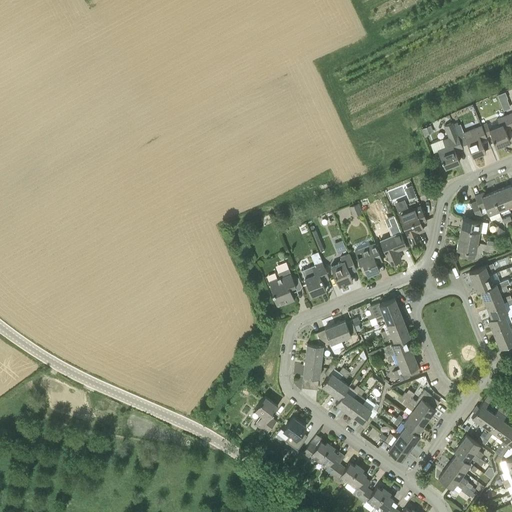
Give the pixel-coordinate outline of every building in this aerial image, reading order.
[(506,98),(504,92),(497,94),(500,101),(506,98)] [(486,137),(491,135),(496,147),(510,141),(505,130),(511,127),(506,115),(497,119),(487,123),(486,122),(481,124),(486,137)] [(437,149),(445,167),(459,161),(455,150),(462,147),(459,140),(454,126),(452,122),(444,125),(448,138),(443,140),(442,139),(430,143),(433,151),(437,149)] [(472,156),(485,151),(481,139),(486,137),(481,124),(481,125),(469,130),(471,135),(465,138),(472,156)] [(430,125),(421,128),(425,137),(427,136),(427,135),(433,132),(430,125)] [(508,206),(511,204),(511,187),(511,184),(501,188),(508,206)] [(499,210),(508,206),(501,188),(491,192),(499,210)] [(416,196),(414,191),(407,193),(409,199),(416,196)] [(499,210),(491,192),(485,195),(484,192),(474,196),(476,201),(482,214),(487,212),(488,214),(499,210)] [(398,209),(408,207),(406,199),(396,201),(398,209)] [(476,217),(482,214),(476,201),(471,203),(476,217)] [(357,203),(350,206),(353,216),(361,213),(357,203)] [(426,220),(421,206),(399,215),(410,241),(420,237),(417,232),(423,229),(420,222),(426,220)] [(481,221),(462,217),(460,228),(479,232),(481,221)] [(395,218),(388,220),(391,226),(397,223),(395,218)] [(460,228),(458,239),(477,242),(479,232),(460,228)] [(324,250),(317,233),(315,229),(312,231),(313,235),(320,251),(324,250)] [(387,254),(391,263),(401,259),(396,247),(399,246),(400,249),(407,246),(401,232),(380,240),(386,255),(387,254)] [(474,259),(477,242),(458,239),(456,249),(461,250),(460,256),(474,259)] [(342,241),(336,244),(340,253),(346,250),(342,241)] [(367,275),(379,270),(377,262),(382,260),(375,242),(355,250),(362,269),(364,268),(367,275)] [(349,273),(356,270),(349,254),(340,257),(342,262),(331,266),(339,286),(348,282),(347,280),(351,278),(349,273)] [(322,262),(311,266),(302,270),(311,295),(326,289),(322,281),(329,279),(322,262)] [(469,272),(473,281),(488,275),(485,265),(469,272)] [(284,303),(294,299),(290,288),(295,286),(288,268),(278,272),(280,277),(269,282),(273,292),(272,293),(276,303),(284,300),(284,303)] [(492,285),(492,284),(488,275),(473,281),(477,291),(480,290),(492,285)] [(480,290),(484,299),(500,293),(508,289),(506,285),(510,283),(508,278),(504,280),(499,282),(496,283),(492,284),(492,285),(480,290)] [(484,299),(488,309),(504,302),(500,293),(484,299)] [(395,297),(382,302),(380,303),(379,302),(368,306),(372,318),(375,316),(399,307),(395,297)] [(504,312),(507,311),(504,302),(488,309),(491,318),(504,312)] [(402,317),(399,307),(375,316),(377,321),(385,318),(387,323),(402,317)] [(492,329),(508,322),(504,312),(491,318),(488,319),(492,329)] [(387,323),(391,332),(406,326),(402,317),(387,323)] [(345,320),(335,324),(340,338),(351,334),(356,332),(354,327),(349,329),(345,320)] [(496,338),(511,332),(510,327),(511,325),(511,320),(511,321),(508,322),(492,329),(496,338)] [(330,343),(340,338),(335,324),(324,328),(328,337),(317,342),(322,345),(322,344),(325,345),(330,342),(330,343)] [(410,336),(406,326),(391,332),(394,341),(394,342),(407,337),(410,336)] [(511,331),(511,332),(496,338),(500,348),(511,342),(511,331)] [(410,347),(407,337),(394,342),(394,341),(383,346),(387,356),(392,354),(391,354),(395,353),(410,347)] [(321,355),(322,345),(317,342),(317,344),(307,343),(305,354),(321,355)] [(410,347),(395,353),(397,357),(399,362),(414,356),(410,347)] [(320,366),(321,355),(305,354),(304,365),(320,366)] [(399,362),(401,368),(403,372),(407,370),(418,366),(414,356),(399,362)] [(328,376),(331,372),(334,367),(336,366),(336,365),(332,363),(324,373),(328,376)] [(319,377),(320,366),(304,365),(303,376),(319,377)] [(407,370),(403,372),(399,373),(397,374),(399,381),(410,377),(409,375),(407,370)] [(339,378),(331,372),(328,376),(321,385),(330,391),(339,378)] [(349,385),(339,378),(330,391),(339,398),(345,390),(349,385)] [(344,409),(352,416),(362,403),(365,398),(361,395),(364,390),(361,387),(357,392),(354,396),(344,409)] [(416,400),(412,397),(406,392),(403,397),(429,416),(435,408),(426,401),(431,395),(424,389),(416,400)] [(344,409),(354,396),(350,393),(345,390),(339,398),(335,402),(344,409)] [(278,405),(265,395),(254,409),(262,414),(255,423),(267,432),(275,420),(270,416),(278,405)] [(412,410),(409,414),(423,424),(429,416),(403,397),(401,396),(399,400),(406,405),(412,410)] [(362,403),(352,416),(361,423),(365,418),(370,422),(373,417),(377,411),(376,410),(379,405),(376,403),(375,404),(366,397),(365,398),(362,403)] [(472,416),(481,423),(490,410),(485,407),(488,403),(483,400),(479,407),(476,405),(473,411),(475,412),(472,416)] [(490,429),(501,413),(497,410),(494,414),(490,410),(481,423),(489,429),(490,429)] [(493,432),(498,436),(507,423),(503,420),(505,416),(501,413),(490,429),(489,429),(487,432),(483,437),(487,440),(493,432)] [(403,423),(406,425),(417,433),(423,424),(409,414),(403,423)] [(302,431),(306,426),(293,416),(283,429),(290,434),(285,440),(297,449),(308,435),(302,431)] [(506,442),(511,434),(511,425),(511,426),(507,423),(498,436),(504,440),(495,451),(498,454),(506,442)] [(420,435),(417,433),(406,425),(400,433),(414,443),(420,435)] [(400,433),(394,441),(408,451),(414,443),(400,433)] [(460,442),(480,457),(483,453),(477,448),(480,444),(466,434),(460,442)] [(511,445),(511,434),(506,442),(498,454),(498,455),(501,457),(508,448),(509,449),(511,445)] [(258,450),(262,444),(255,439),(251,445),(258,450)] [(316,446),(310,441),(302,452),(309,456),(311,454),(319,460),(330,444),(326,441),(325,443),(320,440),(316,446)] [(401,460),(408,451),(394,441),(388,449),(401,460)] [(480,457),(460,442),(454,451),(456,453),(467,461),(468,460),(470,457),(481,465),(484,461),(480,457)] [(337,453),(336,452),(333,449),(335,447),(330,444),(319,460),(327,465),(324,468),(331,473),(339,463),(333,458),(337,453)] [(456,453),(450,461),(464,471),(470,463),(470,462),(468,460),(467,461),(456,453)] [(472,485),(468,481),(468,480),(461,475),(464,471),(450,461),(444,469),(470,488),(472,485)] [(339,463),(331,473),(338,478),(339,475),(347,481),(359,465),(355,462),(354,465),(349,462),(345,467),(339,463)] [(285,474),(290,468),(285,464),(280,470),(285,474)] [(292,478),(299,468),(294,465),(287,475),(292,478)] [(359,465),(347,481),(355,487),(351,492),(358,497),(366,486),(370,481),(364,477),(366,474),(362,471),(364,469),(359,465)] [(461,488),(460,489),(469,496),(473,491),(470,489),(470,488),(444,469),(438,477),(452,488),(455,483),(461,488)] [(372,491),(366,486),(358,497),(364,501),(366,498),(375,505),(386,489),(382,486),(381,489),(376,486),(372,491)] [(381,511),(391,511),(395,508),(389,503),(392,500),(393,498),(389,495),(391,492),(386,489),(375,505),(383,511),(381,511)]
